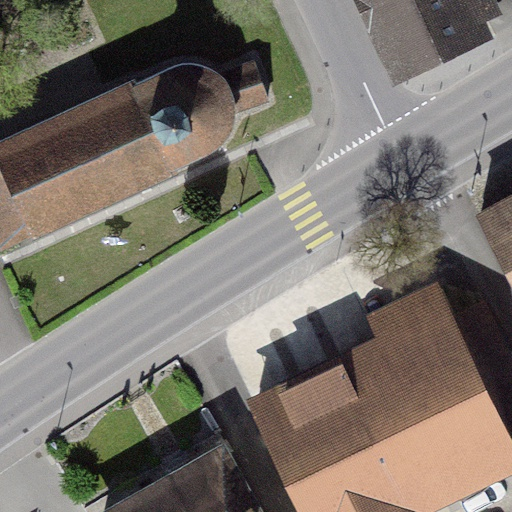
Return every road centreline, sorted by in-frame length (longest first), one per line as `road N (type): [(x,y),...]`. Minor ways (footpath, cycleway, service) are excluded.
road 1 (secondary): [(36,388),(382,161)]
road 2 (residential): [(382,161),(304,0)]
road 3 (secondary): [(382,161),(511,89)]
